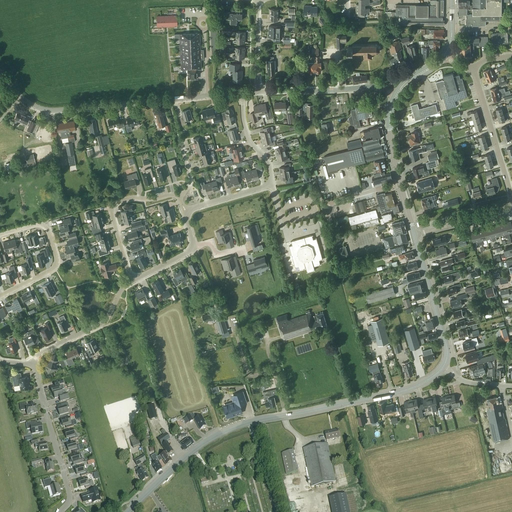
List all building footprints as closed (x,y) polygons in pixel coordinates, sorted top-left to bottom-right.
[(430,0),(430,5),(396,4),(396,12),(391,11),(391,25),(444,25),(444,20),(443,20),(443,15),(440,15),(440,0),(430,0)] [(458,0),(459,7),(466,7),(467,9),(473,8),(473,14),(486,14),(486,20),(486,21),(500,21),(500,15),(502,15),(501,0),(458,0)] [(310,16),(317,16),(317,5),(317,7),(311,6),(304,5),(304,14),(310,14),(310,16)] [(238,19),(242,19),(242,9),(231,9),(231,11),(226,11),(226,19),(230,19),(230,23),(234,23),(234,25),(236,25),(236,23),(238,23),(238,19)] [(177,26),(176,15),(156,16),(157,27),(177,26)] [(445,38),(445,32),(444,32),(444,29),(438,29),(438,30),(435,30),(435,29),(434,29),(430,29),(421,28),(421,34),(429,34),(429,32),(434,33),(434,38),(445,38)] [(508,43),(507,32),(491,33),(492,44),(493,44),(493,45),(494,46),(497,46),(498,45),(498,44),(508,43)] [(181,70),(187,69),(188,79),(197,78),(197,69),(201,69),(201,59),(204,59),(203,49),(200,49),(199,33),(179,34),(175,34),(175,40),(179,40),(181,70)] [(346,43),(346,35),(341,35),(341,36),(336,36),(337,48),(343,48),(342,43),(346,43)] [(411,42),(409,36),(401,39),(403,45),(411,42)] [(469,57),(469,58),(471,58),(471,57),(472,57),(472,53),(474,52),(474,45),(480,45),(488,45),(488,44),(491,44),(490,36),(488,36),(464,36),(464,43),(467,42),(467,45),(459,45),(459,57),(469,57)] [(390,59),(392,65),(403,61),(400,50),(401,49),(399,40),(388,44),(392,55),(394,55),(395,57),(390,59)] [(440,46),(440,41),(437,41),(434,41),(428,40),(428,44),(434,44),(434,50),(438,50),(438,47),(440,47),(440,46)] [(376,52),(379,51),(379,47),(376,45),(352,46),(352,47),(348,47),(348,50),(348,52),(353,52),(353,53),(364,53),(364,58),(372,58),(372,53),(376,52)] [(415,45),(407,46),(408,51),(410,59),(417,57),(416,53),(417,53),(415,45)] [(429,57),(429,47),(421,47),(421,54),(423,54),(423,57),(429,57)] [(312,56),(315,56),(315,62),(309,62),(309,71),(321,71),(321,62),(320,62),(320,55),(319,55),(319,48),(312,48),(312,56)] [(274,68),(276,68),(275,61),(274,61),(274,56),(270,57),(270,61),(267,61),(267,69),(268,69),(268,74),(275,73),(274,68)] [(242,75),(242,70),(239,70),(239,64),(230,64),(230,70),(234,70),(233,81),(242,81),(242,75)] [(486,77),(494,73),(493,70),(492,70),(491,68),(484,71),(486,77)] [(350,75),(350,72),(344,72),(345,74),(339,74),(340,83),(345,83),(345,75),(350,75)] [(443,80),(436,82),(441,98),(443,98),(447,109),(456,106),(454,100),(467,97),(462,78),(460,79),(459,75),(453,77),(452,73),(443,76),(444,80),(443,80)] [(494,73),(486,77),(488,82),(495,79),(494,77),(496,77),(494,73)] [(353,76),(353,84),(362,83),(362,82),(367,81),(366,75),(362,76),(362,75),(353,76)] [(490,89),(492,95),(500,93),(499,89),(498,89),(498,87),(490,89)] [(504,92),(500,93),(492,95),(494,101),(501,99),(500,97),(505,95),(504,92)] [(281,112),(281,110),(286,110),(286,102),(274,102),(275,112),(276,114),(280,113),(281,112)] [(260,105),(262,115),(266,114),(267,119),(272,118),(270,108),(267,109),(265,103),(260,105)] [(313,117),(313,105),(310,104),(311,103),(300,103),(299,104),(299,105),(300,106),(300,107),(296,107),(296,114),(302,114),(302,110),(305,110),(305,111),(307,112),(307,117),(313,117)] [(361,127),(359,118),(372,115),(371,109),(372,109),(370,103),(355,107),(356,108),(351,110),(355,128),(361,127)] [(426,119),(426,117),(425,116),(437,112),(435,104),(419,109),(417,103),(411,105),(415,120),(421,118),(422,121),(427,120),(426,119)] [(259,120),(258,116),(262,115),(260,105),(254,106),(255,112),(250,113),(253,122),(259,120)] [(214,123),(221,121),(219,114),(215,115),(213,108),(201,110),(203,120),(213,117),(214,123)] [(224,119),(226,119),(228,124),(235,121),(232,110),(231,110),(231,108),(226,109),(227,111),(222,112),(224,119)] [(182,125),(185,124),(184,120),(191,118),(189,109),(182,112),(184,118),(180,119),(182,125)] [(26,124),(30,116),(17,111),(14,119),(26,124)] [(165,127),(165,125),(161,112),(155,113),(157,120),(155,120),(157,127),(161,126),(161,128),(163,129),(165,128),(165,127)] [(503,114),(498,115),(500,122),(504,120),(505,121),(508,120),(508,118),(504,119),(503,114)] [(125,125),(127,131),(132,130),(131,125),(139,123),(137,115),(131,117),(130,117),(126,118),(128,124),(125,125)] [(114,118),(108,120),(109,127),(117,125),(118,128),(124,127),(123,120),(119,121),(118,117),(114,118)] [(39,124),(31,120),(27,130),(32,132),(33,132),(36,133),(39,124)] [(97,134),(96,125),(95,125),(94,120),(88,121),(90,135),(97,134)] [(74,121),(65,122),(67,135),(70,135),(69,131),(72,131),(72,130),(75,129),(74,121)] [(67,135),(65,122),(56,124),(57,132),(61,132),(62,138),(68,137),(68,138),(71,138),(70,135),(67,135)] [(503,134),(508,133),(507,128),(510,127),(510,124),(506,125),(507,126),(501,128),(503,134)] [(372,135),(373,138),(383,136),(384,136),(382,125),(371,128),(371,130),(360,132),(362,139),(366,138),(365,137),(372,135)] [(271,136),(271,132),(274,131),(272,126),(265,128),(266,131),(260,132),(262,138),(271,136)] [(233,143),(239,142),(235,128),(228,130),(230,140),(232,140),(233,143)] [(410,145),(420,142),(418,131),(411,133),(412,134),(407,135),(408,140),(409,140),(410,145)] [(508,133),(503,134),(505,141),(510,139),(510,140),(511,139),(511,137),(510,138),(508,133)] [(105,152),(101,135),(96,136),(102,156),(107,155),(106,152),(105,152)] [(479,139),(480,142),(480,143),(486,141),(484,135),(478,136),(478,137),(476,137),(476,140),(479,139)] [(271,136),(262,138),(263,144),(269,143),(269,145),(275,144),(275,141),(273,141),(271,136)] [(362,141),(363,146),(365,155),(384,150),(386,149),(383,136),(373,138),(362,141)] [(362,146),(361,139),(347,142),(349,149),(362,146)] [(194,144),(196,149),(206,146),(205,143),(203,144),(202,142),(204,141),(203,141),(195,143),(194,144)] [(480,143),(480,142),(477,143),(478,145),(481,144),(482,149),(488,148),(486,141),(480,143)] [(72,142),(69,142),(65,143),(67,155),(74,154),(72,142)] [(276,154),(286,152),(285,146),(286,146),(286,143),(280,144),(281,147),(275,148),(276,154)] [(429,144),(421,146),(421,147),(409,150),(411,161),(420,158),(418,153),(427,151),(426,150),(430,149),(429,144)] [(228,152),(232,151),(233,155),(242,152),(241,146),(235,148),(234,145),(226,147),(228,152)] [(205,153),(205,152),(205,151),(207,150),(206,146),(196,149),(197,155),(201,154),(205,153)] [(386,156),(384,150),(365,155),(363,146),(343,151),(324,156),(328,171),(347,166),(386,156)] [(242,152),(233,155),(234,161),(232,161),(233,164),(239,163),(238,160),(244,158),(242,152)] [(286,152),(276,154),(278,160),(283,159),(284,162),(290,160),(289,157),(288,158),(286,152)] [(16,169),(36,164),(33,153),(25,155),(27,162),(26,162),(20,164),(19,162),(16,163),(16,165),(15,165),(16,169)] [(439,158),(437,153),(428,156),(429,161),(439,158)] [(486,161),(491,160),(490,153),(484,155),(481,156),(482,158),(485,157),(486,161)] [(175,159),(167,161),(169,170),(173,169),(175,175),(182,173),(179,163),(176,164),(176,162),(175,159)] [(377,176),(372,177),(374,184),(393,179),(391,173),(385,174),(384,170),(386,169),(385,165),(386,165),(385,162),(384,163),(383,159),(375,161),(377,172),(380,171),(381,175),(377,176)] [(437,166),(436,159),(426,162),(428,168),(437,166)] [(486,161),(483,162),(483,164),(486,163),(488,168),(493,166),(491,160),(486,161)] [(250,171),(253,180),(259,179),(257,172),(260,171),(259,166),(261,165),(260,162),(254,164),(256,169),(250,171)] [(280,174),(290,172),(289,166),(291,166),(290,163),(284,164),(285,167),(279,168),(280,174)] [(421,176),(429,174),(428,170),(424,171),(423,166),(419,167),(419,166),(412,168),(415,178),(421,176)] [(152,182),(150,176),(153,175),(151,167),(145,169),(146,173),(142,175),(145,184),(152,182)] [(163,167),(157,169),(160,180),(166,178),(163,167)] [(231,176),(233,186),(239,184),(237,178),(240,177),(238,168),(234,169),(236,175),(231,176)] [(253,180),(250,171),(244,172),(244,170),(241,171),(242,177),(245,176),(247,182),(253,180)] [(135,181),(138,180),(136,172),(132,173),(134,178),(124,181),(126,189),(136,186),(135,181)] [(293,174),(291,175),(290,172),(280,174),(281,180),(286,179),(287,183),(295,181),(293,174)] [(225,176),(226,178),(225,178),(228,188),(233,186),(231,176),(230,174),(226,175),(227,176),(225,176)] [(220,177),(215,178),(216,181),(210,182),(213,192),(219,190),(217,185),(222,184),(220,177)] [(493,183),(485,185),(486,188),(488,194),(495,192),(498,191),(500,187),(497,177),(491,179),(493,183)] [(424,191),(435,188),(432,178),(416,182),(418,187),(417,187),(419,191),(423,190),(424,191)] [(213,192),(210,182),(204,184),(204,182),(201,183),(202,188),(205,188),(207,194),(213,192)] [(474,197),(481,195),(480,190),(479,187),(473,188),(474,192),(473,192),(474,197)] [(354,203),(357,213),(348,216),(350,225),(363,222),(364,227),(379,223),(378,217),(379,217),(377,211),(381,210),(384,221),(393,218),(391,214),(401,211),(398,203),(396,204),(395,201),(395,199),(394,199),(392,192),(386,194),(385,192),(376,195),(379,205),(376,206),(376,208),(367,210),(364,200),(354,203)] [(436,194),(432,195),(421,199),(424,208),(430,206),(431,207),(432,207),(433,206),(436,205),(437,204),(435,199),(437,198),(436,194)] [(459,203),(458,198),(448,201),(449,206),(459,203)] [(168,221),(175,219),(173,212),(174,212),(173,208),(168,209),(166,203),(159,205),(162,216),(166,215),(167,217),(165,218),(164,219),(165,222),(166,222),(167,222),(168,221)] [(133,204),(126,206),(123,207),(124,211),(121,211),(122,217),(132,215),(130,211),(134,210),(133,204)] [(87,219),(90,218),(92,222),(103,218),(101,212),(94,215),(93,211),(85,213),(87,219)] [(133,221),(132,215),(122,217),(124,223),(133,221)] [(59,231),(69,228),(68,225),(72,224),(70,217),(62,220),(63,223),(59,225),(60,230),(59,231)] [(103,218),(92,222),(93,226),(91,226),(93,234),(99,232),(98,226),(104,224),(103,218)] [(142,225),(141,220),(131,223),(132,228),(142,225)] [(392,224),(393,226),(395,235),(383,238),(386,248),(390,247),(391,252),(405,249),(403,243),(408,242),(405,233),(407,232),(405,227),(406,227),(405,225),(403,220),(392,224)] [(497,225),(500,235),(504,234),(505,238),(508,237),(504,223),(497,225)] [(247,227),(248,231),(244,232),(246,238),(249,237),(252,245),(258,243),(255,235),(259,234),(256,224),(247,227)] [(134,231),(127,233),(129,239),(138,236),(137,231),(141,230),(141,231),(146,230),(145,225),(140,226),(133,228),(134,231)] [(497,225),(491,227),(494,241),(497,240),(496,236),(500,235),(497,225)] [(161,235),(165,234),(165,236),(168,235),(169,236),(167,236),(170,246),(178,244),(177,243),(179,242),(179,243),(180,246),(182,246),(181,242),(181,243),(180,242),(182,241),(180,232),(171,235),(170,234),(171,234),(169,227),(159,230),(161,235)] [(494,241),(491,227),(484,229),(487,239),(491,238),(492,241),(493,241),(494,241)] [(75,232),(69,234),(67,228),(69,228),(59,231),(60,237),(67,235),(68,239),(77,237),(75,232)] [(484,229),(477,231),(481,245),(483,244),(482,240),(487,239),(484,229)] [(232,239),(230,231),(223,233),(222,230),(216,232),(218,240),(223,238),(224,241),(232,239)] [(481,245),(477,231),(471,233),(473,243),(478,241),(479,245),(481,245)] [(109,242),(108,236),(102,237),(100,232),(95,233),(96,237),(98,236),(100,244),(109,242)] [(31,236),(34,244),(38,243),(39,246),(43,245),(43,244),(46,243),(44,236),(41,237),(41,240),(39,240),(37,234),(31,236)] [(28,245),(29,244),(30,248),(34,246),(33,244),(34,244),(31,236),(31,235),(25,236),(28,245)] [(299,265),(300,270),(306,268),(307,272),(315,269),(314,266),(320,264),(319,260),(323,259),(317,238),(313,239),(312,235),(292,241),(293,245),(289,246),(295,266),(299,265)] [(442,240),(446,239),(445,235),(437,237),(437,238),(433,239),(435,245),(442,243),(442,240)] [(73,243),(78,242),(77,237),(70,239),(71,244),(65,246),(66,251),(65,252),(75,249),(73,243)] [(139,244),(142,243),(141,238),(133,240),(133,243),(130,244),(132,251),(140,248),(139,244)] [(13,252),(12,249),(15,248),(16,252),(22,251),(21,244),(17,246),(15,239),(9,241),(12,249),(12,252),(13,252)] [(6,251),(8,250),(9,253),(12,252),(12,249),(9,241),(3,242),(6,251)] [(109,242),(100,244),(101,248),(98,249),(99,256),(106,254),(105,249),(111,248),(109,242)] [(338,259),(348,255),(345,245),(335,249),(338,259)] [(447,252),(449,252),(449,249),(447,250),(446,247),(444,248),(444,246),(439,248),(439,249),(436,250),(438,257),(448,254),(447,252)] [(511,246),(504,249),(505,254),(501,255),(502,257),(511,254),(511,246)] [(78,254),(75,255),(73,250),(75,249),(65,252),(66,258),(70,257),(72,262),(80,259),(78,254)] [(43,257),(46,256),(44,250),(39,251),(40,254),(36,256),(39,266),(45,264),(43,257)] [(149,261),(147,262),(144,257),(147,255),(144,250),(138,253),(140,257),(136,259),(141,268),(150,263),(149,261)] [(406,260),(415,257),(413,251),(404,254),(399,255),(400,259),(405,257),(406,260)] [(30,272),(28,267),(32,266),(31,264),(33,263),(30,254),(27,254),(28,258),(26,259),(27,263),(21,265),(22,267),(17,268),(18,271),(21,270),(22,274),(30,272)] [(231,257),(221,260),(223,265),(226,264),(228,269),(230,268),(233,276),(240,274),(237,263),(233,264),(231,257)] [(455,257),(452,257),(440,261),(441,266),(451,263),(456,262),(455,257)] [(255,266),(251,267),(253,274),(269,270),(266,259),(254,262),(255,266)] [(198,263),(196,264),(195,261),(188,264),(191,270),(193,274),(197,272),(199,275),(202,273),(200,270),(199,270),(198,268),(200,267),(198,263)] [(104,277),(111,275),(110,270),(117,268),(116,264),(109,266),(108,262),(101,264),(102,268),(100,268),(102,273),(103,273),(104,277)] [(406,270),(409,270),(412,269),(412,270),(418,269),(416,262),(407,264),(408,266),(405,267),(406,270)] [(451,263),(441,266),(443,272),(453,269),(455,268),(455,267),(456,267),(457,269),(461,267),(460,264),(457,265),(457,264),(454,265),(452,266),(451,263)] [(14,265),(10,266),(10,268),(9,269),(9,272),(5,273),(7,278),(5,278),(6,282),(14,280),(12,273),(16,272),(14,265)] [(481,275),(479,267),(474,268),(475,271),(471,272),(472,277),(481,275)] [(176,285),(179,284),(178,282),(181,280),(182,281),(187,278),(185,273),(183,274),(180,269),(173,272),(176,278),(173,280),(176,285)] [(451,273),(451,274),(448,275),(444,276),(445,279),(444,280),(444,282),(445,281),(446,283),(453,280),(453,279),(456,278),(458,278),(458,277),(461,276),(459,271),(451,273)] [(408,278),(403,279),(402,280),(403,283),(409,282),(409,281),(421,277),(419,272),(414,273),(407,275),(408,278)] [(197,281),(194,275),(189,277),(192,284),(197,281)] [(508,283),(507,276),(499,277),(501,284),(508,283)] [(164,299),(171,295),(168,290),(164,292),(158,280),(152,283),(157,294),(160,292),(164,299)] [(420,291),(420,292),(425,291),(423,281),(414,283),(408,284),(410,294),(416,292),(420,291)] [(47,296),(55,292),(50,282),(42,286),(47,296)] [(456,289),(462,288),(460,283),(452,286),(447,288),(448,291),(447,291),(448,293),(449,293),(449,294),(457,292),(456,289)] [(390,287),(390,285),(380,288),(381,290),(366,294),(368,302),(396,294),(393,286),(390,287)] [(139,300),(146,296),(144,293),(142,288),(135,292),(137,297),(139,300)] [(510,295),(508,288),(500,290),(502,297),(510,295)] [(420,292),(414,294),(416,300),(427,296),(425,291),(420,292)] [(26,293),(22,296),(26,303),(34,299),(36,304),(39,302),(34,293),(32,294),(30,292),(27,294),(26,293)] [(467,293),(456,296),(457,298),(450,300),(452,307),(463,303),(462,300),(468,298),(467,293)] [(158,306),(153,296),(147,300),(150,307),(154,305),(155,308),(158,306)] [(22,308),(17,298),(13,300),(14,301),(10,303),(10,302),(5,304),(8,311),(13,309),(13,310),(16,309),(17,311),(22,308)] [(464,315),(467,315),(466,310),(462,311),(462,309),(453,312),(455,318),(464,316),(464,315)] [(216,310),(207,313),(208,314),(202,315),(203,321),(209,319),(209,320),(219,317),(216,310)] [(320,327),(327,325),(323,312),(314,315),(315,321),(313,321),(310,313),(289,320),(287,313),(276,317),(284,339),(312,330),(312,329),(320,326),(320,327)] [(60,321),(57,322),(61,332),(68,329),(64,320),(65,319),(63,315),(59,317),(60,321)] [(390,342),(383,318),(371,321),(372,324),(368,326),(372,340),(376,339),(378,345),(390,342)] [(427,326),(428,329),(435,327),(433,318),(425,320),(427,326)] [(228,331),(224,319),(216,321),(219,333),(228,331)] [(47,327),(40,329),(45,339),(52,336),(49,329),(52,327),(50,321),(45,323),(47,327)] [(420,347),(414,327),(404,330),(410,350),(420,347)] [(469,328),(459,331),(460,337),(469,335),(471,334),(469,328)] [(33,329),(25,333),(24,335),(25,336),(23,337),(25,342),(27,341),(29,346),(35,343),(32,336),(35,335),(33,329)] [(429,331),(425,333),(426,335),(428,340),(437,338),(436,332),(430,334),(429,331)] [(15,333),(16,335),(13,336),(13,337),(8,338),(10,343),(8,343),(11,352),(17,350),(15,342),(21,340),(18,332),(15,333)] [(465,350),(474,347),(474,346),(479,344),(477,336),(472,338),(472,339),(462,342),(463,343),(464,346),(463,347),(463,348),(464,349),(465,350)] [(91,352),(98,349),(94,339),(87,342),(90,349),(87,351),(89,357),(93,355),(91,352)] [(402,351),(400,344),(393,346),(395,353),(402,351)] [(82,352),(79,353),(76,348),(70,351),(70,350),(66,352),(69,358),(65,359),(68,366),(74,363),(72,358),(79,354),(81,359),(85,358),(82,352)] [(433,353),(431,348),(422,350),(423,353),(423,355),(422,355),(422,356),(423,356),(424,362),(424,363),(436,359),(435,359),(433,353),(434,353),(434,352),(433,353)] [(496,353),(491,355),(479,358),(477,352),(465,355),(468,363),(476,360),(478,364),(497,358),(496,353)] [(54,362),(57,360),(55,355),(50,357),(51,360),(46,363),(45,365),(48,372),(57,368),(54,362)] [(407,376),(413,374),(411,370),(412,369),(410,361),(402,363),(403,363),(402,363),(405,372),(406,371),(407,376)] [(377,363),(369,365),(370,372),(372,371),(375,381),(376,381),(377,385),(383,383),(382,379),(380,372),(380,373),(377,363)] [(483,364),(478,366),(469,368),(471,372),(479,370),(486,368),(485,368),(484,368),(483,364)] [(479,370),(471,372),(472,378),(481,375),(480,374),(487,373),(486,368),(479,370)] [(14,386),(19,385),(20,389),(29,388),(27,376),(21,377),(20,373),(12,374),(14,386)] [(52,393),(53,393),(61,391),(61,390),(62,391),(65,390),(65,389),(64,390),(62,384),(63,384),(62,380),(53,382),(55,386),(50,388),(52,393)] [(69,399),(67,394),(66,394),(65,390),(62,391),(61,390),(61,391),(53,393),(55,399),(59,397),(60,402),(69,399)] [(266,406),(269,405),(275,404),(274,396),(272,397),(270,390),(263,392),(266,406)] [(242,412),(242,411),(240,405),(246,403),(243,391),(235,393),(236,395),(231,397),(234,403),(223,407),(227,418),(242,412)] [(451,408),(451,409),(461,407),(460,402),(456,403),(454,394),(449,395),(448,395),(451,408)] [(451,408),(448,395),(446,395),(446,396),(442,397),(442,401),(439,401),(441,410),(451,408)] [(493,441),(509,437),(502,402),(499,403),(497,396),(487,398),(488,404),(486,404),(487,408),(486,408),(493,441)] [(432,410),(429,397),(427,398),(428,398),(423,400),(425,408),(428,407),(429,411),(432,410)] [(432,411),(438,410),(435,397),(430,398),(430,397),(429,397),(432,410),(432,411)] [(411,399),(410,400),(413,412),(416,412),(415,408),(417,408),(420,418),(424,417),(421,407),(418,407),(416,399),(412,400),(411,399)] [(414,416),(413,412),(410,400),(409,400),(409,401),(404,402),(406,412),(410,412),(411,416),(414,416)] [(380,413),(386,411),(386,413),(395,411),(393,404),(385,406),(384,402),(378,403),(380,413)] [(27,414),(37,413),(36,405),(27,406),(26,403),(19,404),(20,411),(26,410),(27,414)] [(67,409),(69,408),(67,403),(60,405),(61,408),(57,409),(59,415),(68,413),(67,409)] [(368,410),(370,417),(371,422),(378,420),(377,415),(375,409),(374,409),(373,405),(368,406),(369,410),(368,410)] [(200,430),(206,426),(203,421),(204,420),(201,416),(196,419),(193,413),(187,417),(190,423),(194,420),(200,430)] [(150,424),(159,421),(157,414),(148,417),(150,424)] [(61,420),(62,423),(61,423),(60,424),(61,426),(62,426),(63,426),(65,426),(66,429),(74,426),(72,421),(70,422),(69,418),(61,420)] [(32,434),(42,432),(41,424),(33,426),(32,422),(26,423),(27,430),(31,429),(32,434)] [(70,441),(77,438),(76,433),(74,434),(73,430),(64,432),(66,438),(69,438),(70,441)] [(169,455),(168,455),(173,451),(167,442),(171,440),(166,434),(164,430),(161,431),(163,436),(158,439),(161,445),(166,452),(157,458),(156,458),(158,462),(162,460),(166,465),(167,465),(169,464),(169,463),(172,461),(169,457),(170,457),(169,455)] [(339,430),(325,433),(327,440),(340,437),(339,430)] [(140,446),(137,436),(130,439),(133,449),(140,446)] [(193,444),(188,438),(180,445),(185,450),(193,444)] [(35,448),(38,447),(39,451),(48,450),(46,443),(38,444),(37,439),(31,440),(31,444),(34,444),(35,448)] [(73,453),(80,451),(78,446),(76,446),(75,442),(66,445),(68,451),(72,450),(73,453)] [(336,482),(327,443),(303,448),(311,487),(336,482)] [(298,472),(293,450),(282,453),(286,474),(298,472)] [(70,457),(71,460),(70,460),(70,461),(70,463),(71,463),(72,463),(73,466),(85,462),(84,459),(82,460),(80,454),(70,457)] [(156,458),(157,458),(155,454),(151,457),(155,463),(152,465),(157,473),(162,470),(161,468),(162,468),(158,462),(156,458)] [(142,481),(148,478),(143,469),(141,466),(140,464),(146,461),(143,456),(134,461),(137,466),(138,467),(135,469),(137,472),(137,473),(137,474),(137,475),(138,475),(142,481)] [(47,472),(54,471),(52,460),(45,462),(47,472)] [(81,477),(88,475),(87,469),(84,470),(83,466),(75,468),(77,475),(80,474),(81,477)] [(92,481),(90,482),(88,482),(87,478),(78,481),(80,487),(85,486),(86,489),(94,486),(92,481)] [(53,497),(61,494),(58,484),(53,485),(51,479),(43,481),(45,488),(50,486),(53,497)] [(91,501),(92,503),(101,501),(99,497),(100,497),(98,488),(89,491),(89,493),(81,496),(83,501),(83,503),(91,501)] [(349,511),(346,494),(329,498),(332,511),(349,511)]
